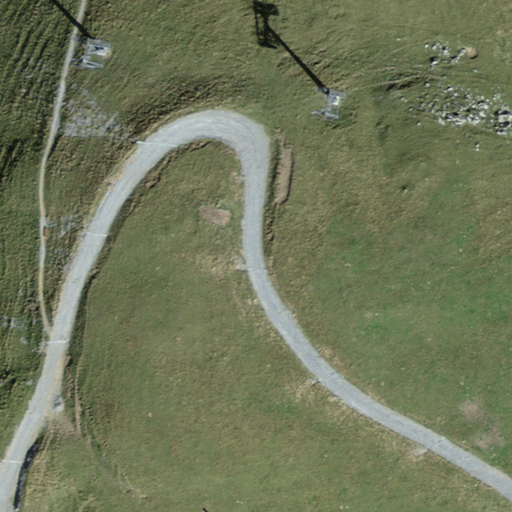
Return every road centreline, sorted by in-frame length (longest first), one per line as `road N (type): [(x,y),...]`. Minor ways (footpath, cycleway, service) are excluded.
road 1 (track): [(55,350),(96,235),(134,171),(180,131),(217,124),(255,147),(253,254),(279,317),(303,349),(362,402),(511,490)]
road 2 (track): [(0,491),(55,350)]
